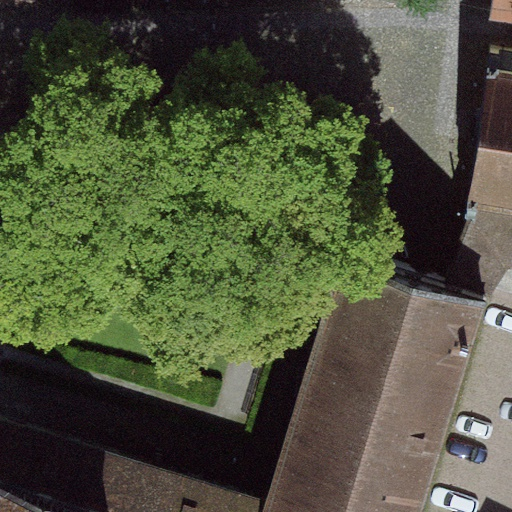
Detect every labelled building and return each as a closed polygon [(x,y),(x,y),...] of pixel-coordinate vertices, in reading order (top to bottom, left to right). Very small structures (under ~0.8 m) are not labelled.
[(477,149),(465,211),(474,213),(449,277),(490,290),(509,263),(511,263),(511,49),(494,46),(488,80),(483,107),(477,106),(475,117),(482,118),(480,128),(478,139),(472,138),(470,147),(477,149)] [(198,511),(312,511),(386,258),(392,238),(366,230),(361,244),(341,238),(336,254),(346,257),(272,498),(164,465),(168,452),(158,449),(154,461),(0,413),(0,450),(104,482),(138,494),(198,511)] [(449,277),(386,258),(312,511),(422,511),(490,290),(449,277)] [(132,511),(138,494),(104,482),(0,450),(0,511),(132,511)] [(198,511),(138,494),(132,511),(198,511)]
